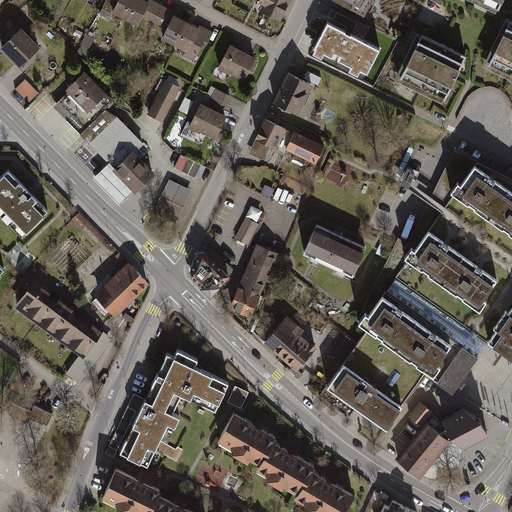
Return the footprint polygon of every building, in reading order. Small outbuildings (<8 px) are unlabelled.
[(176,13),(150,0),(148,0),(147,2),(143,0),(120,0),(113,14),(140,28),(144,19),(166,30),(161,40),(192,57),(196,49),(202,52),(213,31),(202,25),(199,32),(173,18),(176,13)] [(260,10),(281,20),(290,0),(259,0),(259,1),(263,3),(260,10)] [(477,0),(499,10),(503,0),(477,0)] [(352,32),(358,21),(338,10),(332,21),(352,32)] [(511,72),(511,20),(510,19),(490,63),(511,72)] [(368,72),(380,49),(328,22),(315,48),(332,56),(335,52),(340,55),(338,59),(351,66),(352,64),(368,72)] [(355,29),(363,34),(367,26),(359,22),(355,29)] [(3,45),(24,68),(44,50),(24,27),(3,45)] [(452,102),(473,58),(426,35),(405,79),(452,102)] [(256,55),(230,43),(219,68),(244,80),(256,55)] [(83,113),(109,90),(86,64),(60,88),(83,113)] [(313,83),(288,72),(274,102),(299,113),(313,83)] [(39,88),(26,75),(14,86),(28,99),(39,88)] [(164,118),(183,83),(167,75),(149,110),(164,118)] [(190,125),(214,137),(226,113),(222,111),(232,93),(212,82),(190,125)] [(189,112),(194,100),(186,96),(181,109),(189,112)] [(330,107),(324,119),(333,123),(339,112),(330,107)] [(110,112),(84,136),(93,145),(110,162),(114,167),(135,148),(140,143),(110,112)] [(288,127),(266,117),(250,151),(263,157),(270,143),(279,147),(288,127)] [(325,144),(295,129),(286,147),(316,162),(325,144)] [(114,167),(137,190),(157,171),(135,148),(114,167)] [(511,354),(511,177),(495,168),(486,163),(456,150),(435,192),(449,203),(399,275),(489,340),(511,354)] [(204,165),(182,154),(174,169),(197,180),(204,165)] [(95,175),(122,204),(137,190),(114,167),(110,162),(95,175)] [(0,181),(0,209),(25,236),(51,212),(12,170),(0,181)] [(179,214),(194,185),(172,174),(157,203),(179,214)] [(248,215),(258,219),(263,209),(252,204),(248,215)] [(80,213),(72,220),(83,231),(87,227),(110,250),(114,246),(80,213)] [(260,224),(246,217),(236,238),(249,245),(260,224)] [(354,271),(365,247),(315,224),(304,249),(354,271)] [(252,317),(279,252),(256,242),(230,308),(252,317)] [(230,275),(203,248),(191,275),(210,295),(230,275)] [(116,315),(148,284),(128,263),(96,294),(116,315)] [(478,356),(484,346),(489,340),(399,275),(394,283),(391,287),(388,293),(426,320),(478,356)] [(34,278),(14,305),(81,355),(67,374),(79,383),(113,338),(34,278)] [(426,320),(388,293),(372,315),(365,309),(357,320),(367,327),(326,385),(363,411),(385,427),(425,372),(453,391),(478,356),(426,320)] [(297,368),(316,346),(301,333),(304,329),(288,315),(265,341),(297,368)] [(167,353),(145,399),(173,413),(181,395),(215,411),(229,382),(195,366),(198,360),(176,349),(173,356),(167,353)] [(249,392),(235,386),(228,402),(241,408),(249,392)] [(52,412),(13,397),(6,414),(25,422),(26,418),(46,426),(52,412)] [(181,416),(173,413),(145,399),(119,453),(143,464),(148,467),(157,448),(175,457),(180,446),(176,444),(175,447),(160,440),(168,423),(175,427),(181,416)] [(422,424),(424,426),(428,421),(433,426),(439,420),(431,413),(432,412),(420,402),(410,415),(421,425),(422,424)] [(441,422),(439,420),(433,426),(440,431),(448,438),(449,437),(452,435),(464,444),(487,432),(480,419),(465,410),(441,422)] [(261,464),(274,442),(277,437),(268,432),(253,423),(235,412),(219,439),(235,449),(232,452),(248,462),(251,458),(261,464)] [(253,423),(268,432),(275,422),(259,412),(253,423)] [(419,475),(449,439),(448,438),(440,431),(433,426),(428,421),(424,426),(398,457),(419,475)] [(281,446),(295,455),(302,443),(288,435),(281,446)] [(300,493),(313,471),(316,467),(295,455),(281,446),(274,442),(261,464),(258,468),(270,475),(268,479),(283,488),(286,484),(300,493)] [(138,475),(136,478),(149,484),(151,480),(155,470),(148,467),(143,464),(138,475)] [(320,475),(334,484),(341,474),(326,465),(320,475)] [(150,511),(158,496),(161,491),(149,484),(136,478),(116,468),(102,497),(119,505),(117,508),(125,511),(150,511)] [(313,471),(300,493),(296,499),(308,505),(306,508),(313,511),(344,511),(354,496),(334,484),(320,475),(313,471)] [(179,487),(171,502),(186,510),(194,495),(179,487)] [(171,502),(158,496),(150,511),(190,511),(186,510),(171,502)] [(417,511),(418,510),(392,498),(385,511),(417,511)]
